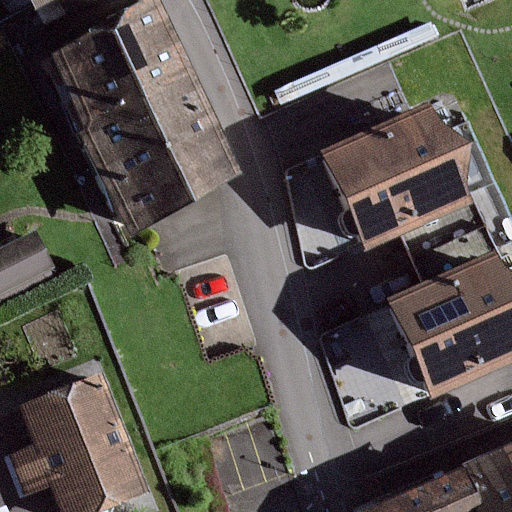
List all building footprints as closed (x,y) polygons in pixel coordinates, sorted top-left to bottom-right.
[(202,116),(151,10),(54,57),(72,95),(84,120),(100,153),(130,215),(227,168),(202,116)] [(325,155),(362,243),(400,227),(470,197),(465,143),(433,109),(325,155)] [(427,291),(498,260),(470,197),(400,227),(427,291)] [(35,234),(0,251),(0,290),(51,266),(35,234)] [(511,358),(511,272),(498,260),(427,291),(396,304),(435,392),(511,358)] [(64,511),(83,511),(142,489),(99,377),(26,405),(42,446),(15,456),(28,491),(53,482),(64,511)] [(511,511),(511,450),(467,468),(443,478),(361,511),(511,511)]
